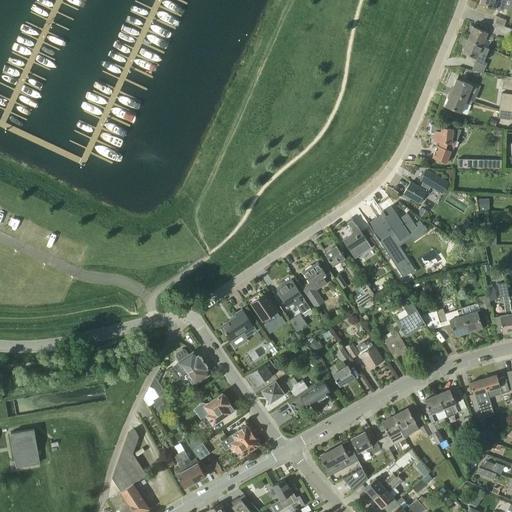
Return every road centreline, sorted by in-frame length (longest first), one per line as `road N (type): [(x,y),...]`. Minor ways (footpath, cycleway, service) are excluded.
road 1 (residential): [(189,313),(368,191),(394,162),(462,0)]
road 2 (residential): [(288,449),(389,392),(511,348)]
road 3 (residential): [(97,511),(178,317)]
road 4 (residential): [(288,449),(189,313)]
road 5 (residential): [(136,327),(50,345),(0,345)]
road 6 (residential): [(172,511),(288,449)]
